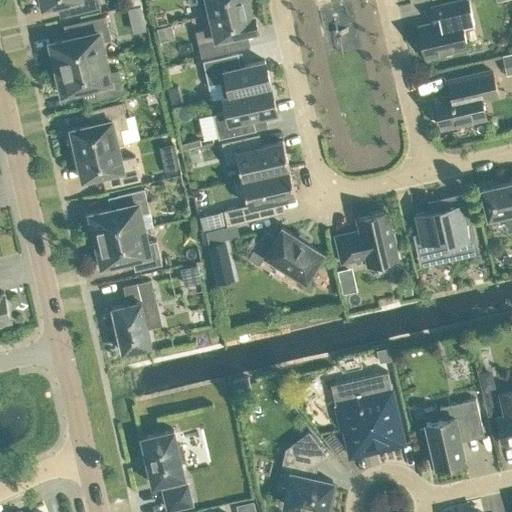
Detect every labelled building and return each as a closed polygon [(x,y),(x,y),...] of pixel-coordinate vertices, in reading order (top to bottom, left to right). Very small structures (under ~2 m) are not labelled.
[(100,6),(98,0),(36,0),(38,3),(42,2),(42,6),(61,1),(64,14),(100,6)] [(199,0),(202,14),(249,3),(247,0),(188,0),(189,3),(199,0)] [(434,21),(418,24),(425,55),(467,46),(461,23),(474,21),(472,12),(468,0),(452,0),(440,3),(431,5),(434,21)] [(249,3),(202,14),(205,27),(195,29),(201,55),(228,49),(225,35),(257,27),(253,12),(251,13),(249,3)] [(142,12),(140,4),(127,7),(129,15),(142,12)] [(105,55),(101,39),(111,37),(105,14),(79,20),(82,34),(51,41),(54,54),(49,55),(52,67),(105,55)] [(220,81),(223,95),(270,84),(264,59),(243,63),(243,64),(239,62),(237,52),(238,52),(237,51),(202,59),(208,83),(220,81)] [(511,72),(511,52),(502,54),(507,74),(511,72)] [(108,70),(105,55),(52,67),(55,79),(59,79),(62,91),(94,84),(97,98),(123,92),(118,68),(108,70)] [(435,97),(441,125),(485,115),(481,98),(497,94),(491,69),(448,79),(452,93),(435,97)] [(270,84),(223,95),(226,109),(212,112),(218,137),(255,128),(255,127),(254,127),(252,117),(255,114),(276,109),(270,84)] [(71,148),(72,153),(117,142),(117,143),(124,142),(120,127),(128,125),(122,100),(94,107),(98,120),(70,127),(73,139),(70,140),(70,144),(71,148)] [(289,166),(283,139),(261,144),(250,146),(247,135),(221,141),(226,162),(238,160),(241,174),(242,177),(289,166)] [(183,148),(198,144),(197,140),(182,144),(183,148)] [(117,142),(72,153),(73,158),(74,161),(76,165),(79,164),(82,177),(109,171),(112,185),(140,178),(135,154),(121,157),(117,143),(117,142)] [(179,166),(173,142),(167,144),(171,161),(163,163),(164,170),(179,166)] [(289,166),(242,177),(248,203),(223,208),(226,223),(277,212),(274,198),(295,193),(289,166)] [(481,187),(481,189),(482,189),(488,215),(511,209),(511,180),(483,187),(481,187)] [(93,225),(96,238),(143,227),(140,212),(149,210),(144,187),(117,193),(120,205),(85,213),(88,226),(93,225)] [(414,233),(419,257),(442,252),(441,250),(450,248),(452,256),(471,252),(465,225),(472,223),(464,191),(438,197),(441,207),(416,213),(420,231),(414,233)] [(393,244),(396,240),(394,231),(390,229),(385,209),(357,216),(360,229),(336,235),(342,260),(366,254),(368,263),(396,256),(393,244)] [(265,253),(306,278),(323,251),(282,225),(271,242),(261,235),(248,256),(259,263),(265,253)] [(143,227),(96,238),(99,250),(94,251),(97,264),(132,256),(135,269),(161,262),(156,239),(146,241),(143,227)] [(225,240),(208,244),(217,282),(234,278),(225,240)] [(340,266),(346,288),(360,284),(354,262),(340,266)] [(181,267),(184,283),(200,279),(196,263),(181,267)] [(127,301),(112,305),(122,350),(151,343),(143,310),(157,307),(151,278),(123,285),(127,301)] [(0,317),(9,316),(3,291),(0,291),(0,317)] [(388,345),(377,348),(379,361),(391,358),(388,345)] [(343,426),(350,454),(404,441),(387,369),(330,383),(340,427),(343,426)] [(492,373),(486,370),(479,371),(483,388),(495,386),(492,373)] [(247,376),(232,379),(235,394),(251,390),(247,376)] [(505,414),(497,416),(503,442),(511,439),(511,389),(500,392),(505,414)] [(425,421),(426,425),(419,427),(422,442),(430,440),(435,464),(439,463),(440,468),(455,464),(454,459),(465,457),(458,430),(482,424),(475,396),(439,405),(442,417),(425,421)] [(184,475),(180,459),(184,458),(181,443),(177,444),(173,428),(141,435),(152,483),(165,479),(167,487),(163,488),(168,507),(191,502),(186,482),(179,484),(177,477),(184,475)] [(290,444),(285,469),(281,468),(277,485),(287,487),(284,503),(325,511),(326,508),(330,509),(336,484),(331,483),(332,479),(311,474),(314,463),(326,454),(308,431),(290,444)] [(242,511),(259,508),(256,496),(239,500),(242,511)]
